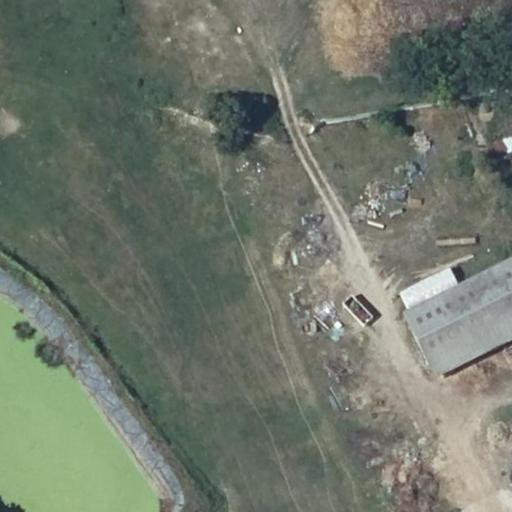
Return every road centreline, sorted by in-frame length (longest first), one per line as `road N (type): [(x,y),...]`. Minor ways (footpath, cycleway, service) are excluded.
road 1 (track): [(493,511),(322,196),(263,54),(228,0)]
road 2 (track): [(511,81),(290,115)]
